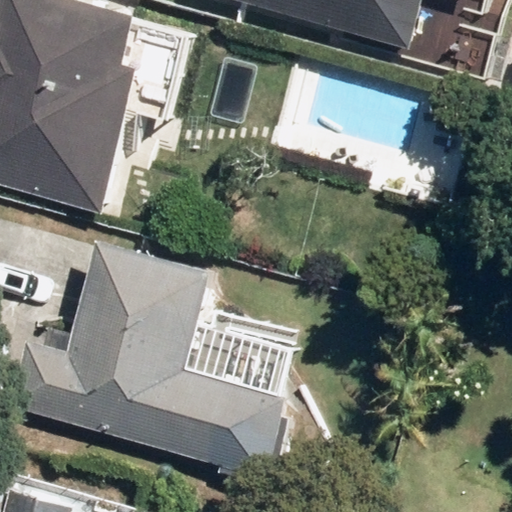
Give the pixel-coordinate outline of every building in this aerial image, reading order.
[(151,14),(96,0),(10,0),(0,39),(0,185),(114,214),(150,71),(137,68),(151,14)] [(233,0),(419,51),(432,0),(233,0)] [(398,117),(392,176),(374,174),(372,194),(446,202),(454,123),(398,117)] [(224,275),(108,244),(78,355),(37,345),(20,408),(276,476),(297,395),(199,369),(224,275)] [(137,511),(0,472),(0,511),(137,511)]
